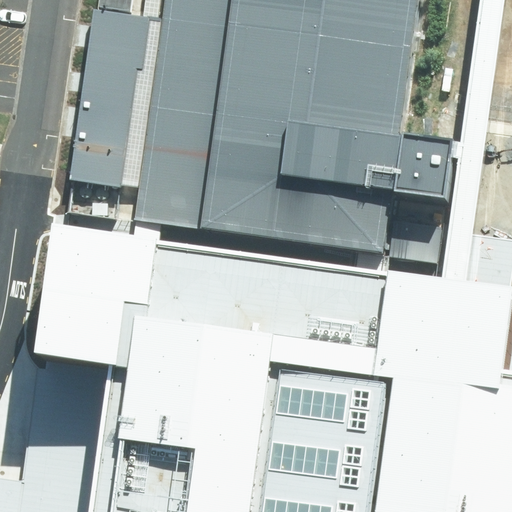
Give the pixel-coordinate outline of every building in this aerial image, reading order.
[(99,0),(98,9),(131,13),(132,0),(99,0)] [(146,0),(144,15),(151,16),(144,69),(137,68),(121,184),(138,186),(163,0),(146,0)] [(163,0),(138,186),(134,221),(135,220),(149,222),(162,224),(356,250),(373,252),(390,255),(436,261),(441,226),(388,218),(392,188),(441,194),(446,158),(448,149),(449,140),(400,134),(417,0),(163,0)] [(479,0),(460,142),(449,140),(448,149),(446,158),(457,159),(441,278),(454,279),(467,281),(473,234),(506,0),(479,0)] [(98,9),(92,8),(88,35),(82,83),(76,121),(68,180),(121,187),(121,184),(137,68),(144,69),(151,16),(144,15),(131,13),(98,9)] [(80,194),(81,196),(83,198),(85,199),(87,199),(89,198),(91,197),(92,195),(92,193),(92,191),(91,189),(90,187),(88,186),(86,186),(84,186),(82,187),(81,189),(80,190),(80,192),(80,194)] [(97,196),(98,198),(99,199),(101,200),(104,200),(106,200),(107,198),(109,196),(109,194),(109,192),(108,190),(106,189),(104,188),(102,188),(100,188),(99,189),(97,190),(97,192),(96,194),(97,196)] [(511,511),(511,286),(511,287),(511,279),(511,238),(473,234),(467,281),(454,279),(441,278),(388,270),(390,255),(373,252),(356,250),(354,266),(160,239),(162,224),(149,222),(135,220),(133,235),(53,224),(36,351),(49,353),(47,372),(38,370),(23,483),(0,479),(0,511),(511,511)]
